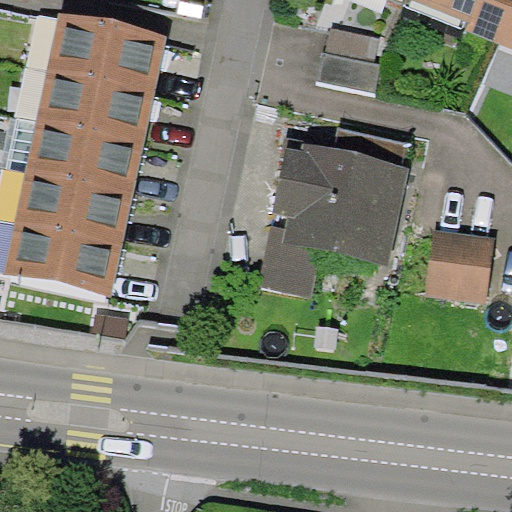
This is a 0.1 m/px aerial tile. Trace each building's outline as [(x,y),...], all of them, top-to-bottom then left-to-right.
[(409,0),(448,17),(455,0),(409,0)] [(511,7),(511,0),(455,0),(448,17),(500,38),(511,7)] [(511,7),(500,38),(511,43),(511,7)] [(151,44),(31,18),(20,68),(140,94),(151,44)] [(130,145),(140,94),(20,68),(9,119),(130,145)] [(130,145),(9,119),(0,161),(0,175),(118,200),(130,145)] [(242,259),(370,287),(396,173),(268,144),(242,259)] [(0,222),(108,245),(118,200),(0,175),(0,222)] [(108,245),(0,222),(0,274),(97,295),(108,245)] [(424,297),(479,299),(482,243),(426,240),(424,297)]
